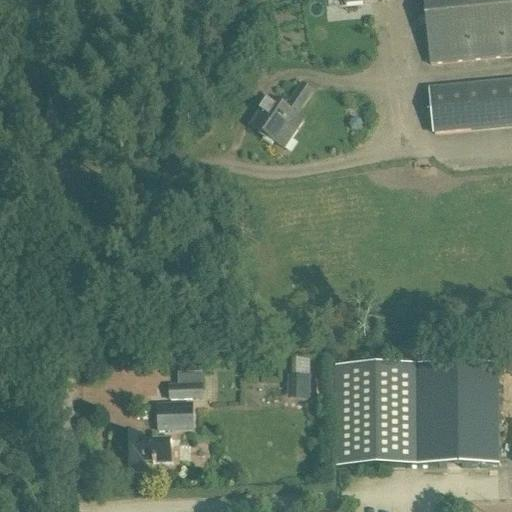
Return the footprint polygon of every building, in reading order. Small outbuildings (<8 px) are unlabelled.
[(511,0),(421,0),(425,59),(511,53),(511,0)] [(511,83),(434,91),(430,92),(434,133),(511,126),(511,83)] [(251,128),(277,146),(283,136),(291,141),(303,123),(296,118),(313,93),(302,86),(286,110),(270,100),(251,128)] [(428,108),(429,94),(412,93),(412,108),(428,108)] [(417,368),(337,368),(337,468),(417,468),(417,368)] [(417,368),(417,468),(497,468),(497,368),(417,368)] [(179,388),(170,388),(171,402),(192,401),(192,387),(179,388)] [(158,407),(159,432),(169,432),(169,429),(193,428),(192,406),(158,407)] [(116,439),(118,477),(143,476),(143,462),(153,461),(153,465),(172,464),(171,440),(142,441),(142,438),(116,439)]
